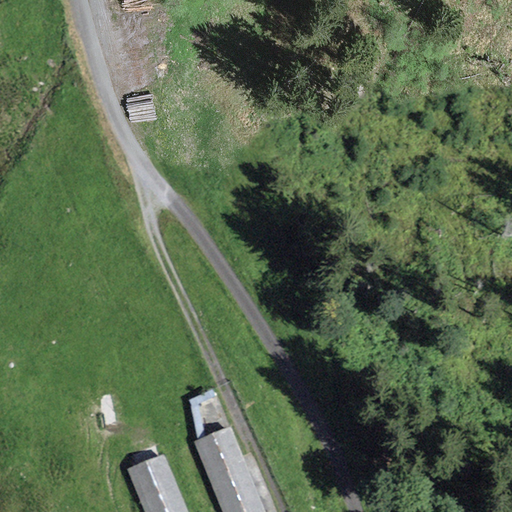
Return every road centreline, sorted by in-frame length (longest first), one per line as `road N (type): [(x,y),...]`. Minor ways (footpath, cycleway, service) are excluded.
road 1 (track): [(138,160),(244,294),(341,465),(353,511)]
road 2 (track): [(138,160),(164,264),(280,511)]
road 3 (track): [(79,0),(102,84),(138,160)]
